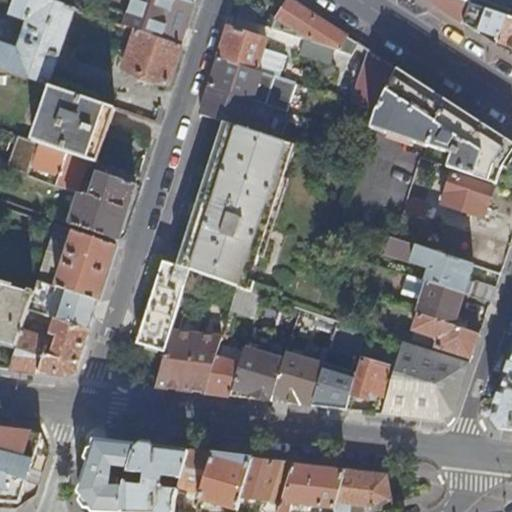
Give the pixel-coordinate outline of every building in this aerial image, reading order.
[(0,68),(48,86),(76,8),(52,0),(15,0),(11,13),(29,20),(18,50),(1,43),(0,44),(0,68)] [(131,0),(123,25),(138,30),(162,38),(174,0),(131,0)] [(190,16),(194,4),(183,0),(174,0),(162,38),(180,44),(190,16)] [(290,0),(287,0),(277,16),(272,29),(351,54),(357,43),(325,22),(290,0)] [(467,0),(430,0),(443,8),(465,22),(471,4),(470,4),(471,1),(467,0)] [(258,24),(263,11),(236,2),(232,16),(258,24)] [(507,15),(471,4),(465,22),(479,32),(480,29),(499,35),(507,15)] [(272,29),(277,16),(263,11),(258,24),(272,29)] [(511,17),(507,15),(499,35),(497,40),(511,46),(511,17)] [(218,58),(280,78),(285,62),(269,56),(271,50),(264,47),(266,39),(228,26),(224,39),(218,58)] [(180,44),(162,38),(138,30),(124,69),(168,84),(180,44)] [(280,78),(218,58),(214,70),(209,86),(272,107),(288,112),(297,84),(280,78)] [(366,59),(353,102),(376,110),(397,69),(366,59)] [(97,162),(115,109),(105,105),(48,86),(0,68),(0,128),(16,134),(33,139),(33,140),(35,141),(89,160),(97,162)] [(420,157),(496,183),(503,164),(511,151),(511,143),(397,69),(376,110),(367,138),(358,166),(343,220),(354,224),(391,236),(395,238),(404,211),(408,198),(420,157)] [(265,131),(272,107),(209,86),(205,100),(200,114),(212,117),(224,121),(229,123),(258,133),(259,129),(265,131)] [(115,109),(155,123),(161,106),(117,90),(105,105),(115,109)] [(183,266),(229,123),(224,121),(181,253),(177,264),(183,266)] [(251,280),(295,145),(258,133),(229,123),(183,266),(190,269),(239,286),(262,294),(276,298),(278,290),(251,280)] [(87,185),(80,183),(89,160),(35,141),(33,140),(33,139),(16,134),(4,166),(27,174),(30,165),(32,166),(59,176),(56,185),(58,185),(74,191),(80,193),(83,195),(85,191),(87,185)] [(99,171),(89,197),(127,210),(130,202),(135,185),(99,171)] [(452,173),(436,221),(469,232),(475,215),(483,218),(493,187),(452,173)] [(24,188),(41,194),(46,181),(28,175),(24,188)] [(46,181),(41,194),(53,198),(58,185),(56,185),(46,181)] [(78,198),(69,223),(117,241),(127,210),(89,197),(83,195),(80,193),(74,191),(73,196),(78,198)] [(404,211),(425,217),(429,205),(408,198),(404,211)] [(345,253),(354,224),(343,220),(334,249),(345,253)] [(109,274),(118,246),(76,231),(69,253),(63,252),(61,257),(67,259),(58,287),(67,290),(100,301),(109,274)] [(386,252),(417,262),(431,267),(427,280),(465,293),(474,264),(395,238),(391,236),(386,252)] [(50,274),(60,242),(53,240),(43,271),(50,274)] [(345,266),(349,254),(345,253),(334,249),(330,260),(345,266)] [(177,264),(165,260),(138,344),(166,352),(169,344),(172,332),(190,269),(183,266),(177,264)] [(412,275),(409,274),(403,293),(423,299),(419,312),(454,325),(465,293),(427,280),(412,275)] [(0,343),(18,349),(23,331),(30,310),(36,292),(31,290),(29,295),(5,287),(7,282),(0,280),(0,343)] [(473,282),(469,294),(490,301),(496,286),(478,280),(476,280),(473,282)] [(96,315),(100,301),(67,290),(58,287),(40,281),(36,292),(30,310),(58,319),(91,330),(96,315)] [(262,294),(239,286),(232,309),(255,317),(262,294)] [(454,325),(419,312),(413,329),(436,336),(438,341),(435,347),(471,358),(476,342),(479,334),(454,325)] [(86,343),(91,330),(58,319),(53,335),(61,337),(53,356),(46,354),(49,343),(39,340),(40,336),(23,331),(18,349),(11,370),(22,371),(66,377),(78,369),(86,343)] [(225,330),(223,339),(207,393),(212,394),(231,396),(241,364),(231,360),(234,351),(239,334),(225,330)] [(166,352),(156,387),(166,388),(201,393),(218,338),(172,332),(169,344),(166,352)] [(223,339),(218,338),(201,393),(207,393),(223,339)] [(469,364),(403,344),(395,371),(388,398),(383,415),(426,420),(441,421),(454,414),(469,364)] [(291,403),(313,406),(318,387),(324,368),(325,364),(286,353),(285,359),(246,347),(244,354),(241,364),(231,396),(252,399),(291,403)] [(244,354),(234,351),(231,360),(241,364),(244,354)] [(357,377),(353,395),(372,400),(374,394),(388,398),(395,371),(362,361),(357,377)] [(511,365),(495,418),(503,429),(511,430),(511,365)] [(348,410),(353,395),(357,377),(324,368),(318,387),(313,406),(348,410)] [(16,431),(0,429),(0,449),(35,459),(43,435),(16,431)] [(95,441),(94,452),(90,480),(123,484),(127,445),(110,443),(95,441)] [(162,449),(138,446),(125,491),(124,496),(123,511),(174,511),(175,501),(179,487),(190,452),(162,449)] [(0,449),(0,502),(20,503),(28,483),(29,481),(35,459),(0,449)] [(190,452),(179,487),(201,494),(213,455),(201,454),(190,452)] [(232,457),(213,455),(201,494),(198,504),(205,506),(207,501),(238,511),(242,498),(255,460),(232,457)] [(264,461),(255,460),(242,498),(258,500),(257,504),(263,505),(264,499),(275,462),(264,461)] [(259,511),(279,511),(296,465),(285,464),(275,462),(264,499),(263,505),(259,511)] [(296,465),(279,511),(291,511),(292,506),(336,510),(347,471),(320,468),(296,465)] [(387,476),(347,471),(336,510),(334,511),(365,511),(377,508),(392,501),(387,476)] [(123,511),(124,496),(109,495),(108,511),(123,511)]
